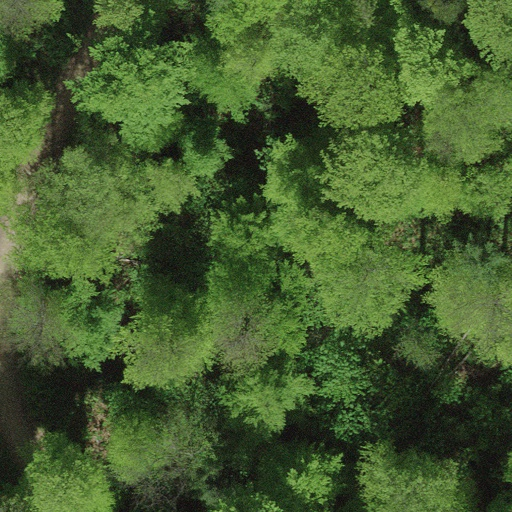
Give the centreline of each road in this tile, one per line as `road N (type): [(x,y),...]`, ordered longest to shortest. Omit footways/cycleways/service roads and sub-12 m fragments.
road 1 (track): [(125,0),(38,159),(2,260),(0,311)]
road 2 (track): [(0,377),(21,457),(62,511)]
